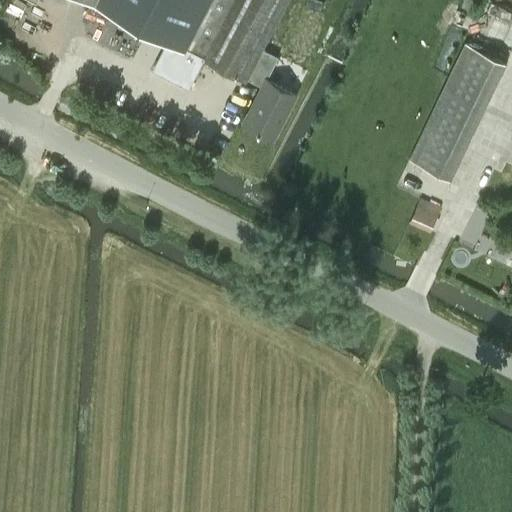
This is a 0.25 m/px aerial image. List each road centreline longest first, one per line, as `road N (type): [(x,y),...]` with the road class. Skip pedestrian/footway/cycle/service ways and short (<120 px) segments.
road 1 (unclassified): [(511,367),(0,109)]
road 2 (track): [(407,314),(511,92)]
